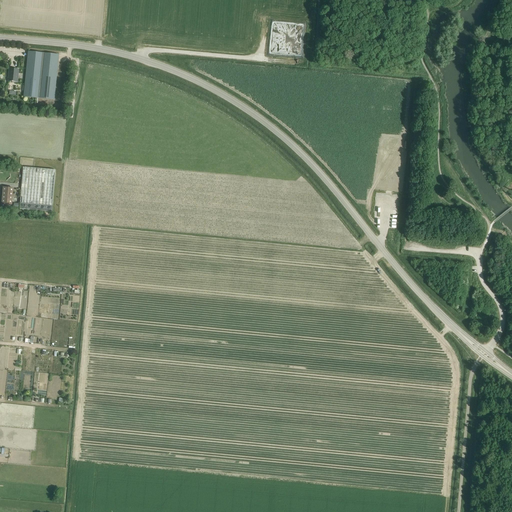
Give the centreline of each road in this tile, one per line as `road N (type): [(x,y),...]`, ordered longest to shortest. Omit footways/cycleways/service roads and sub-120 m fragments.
road 1 (secondary): [(484,354),(427,301),(321,173),(254,115),(136,57),(0,38)]
road 2 (track): [(136,57),(149,50),(313,64),(318,0)]
road 3 (track): [(491,225),(437,142),(436,89),(421,58),(422,4)]
